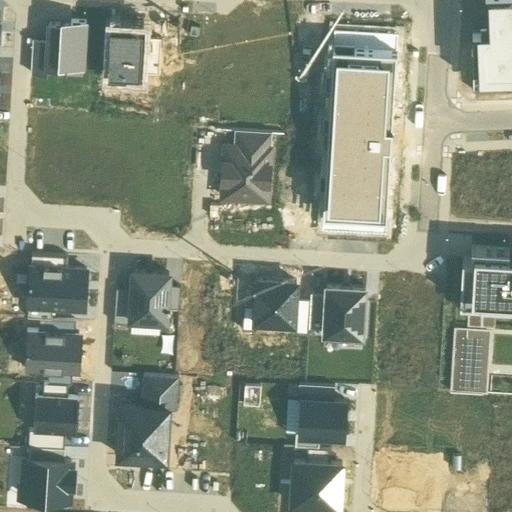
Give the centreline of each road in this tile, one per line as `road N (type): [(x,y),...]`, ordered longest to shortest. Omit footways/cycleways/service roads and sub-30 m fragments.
road 1 (residential): [(110,247),(96,500),(207,511)]
road 2 (residential): [(26,0),(13,220),(102,226),(110,247)]
road 3 (residential): [(200,252),(428,263)]
road 4 (residential): [(428,263),(436,122)]
road 5 (residential): [(436,122),(443,0)]
